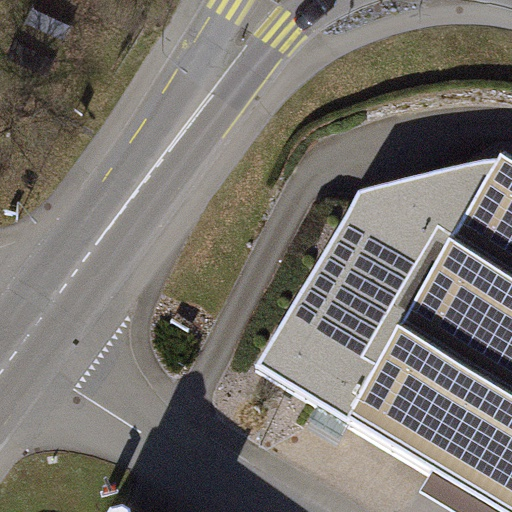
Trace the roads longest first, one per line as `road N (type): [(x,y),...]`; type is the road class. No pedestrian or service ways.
road 1 (tertiary): [(270,0),(16,353)]
road 2 (residential): [(16,353),(270,511)]
